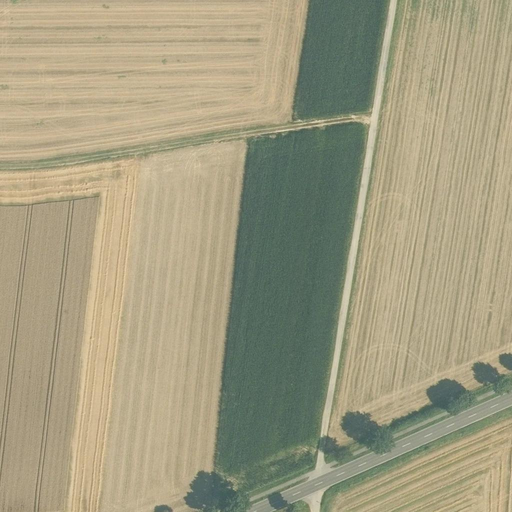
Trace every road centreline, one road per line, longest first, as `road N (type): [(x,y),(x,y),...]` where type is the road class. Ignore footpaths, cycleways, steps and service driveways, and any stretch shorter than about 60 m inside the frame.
road 1 (track): [(393,0),(317,484)]
road 2 (track): [(374,118),(0,168)]
road 3 (secondary): [(254,511),(511,398)]
